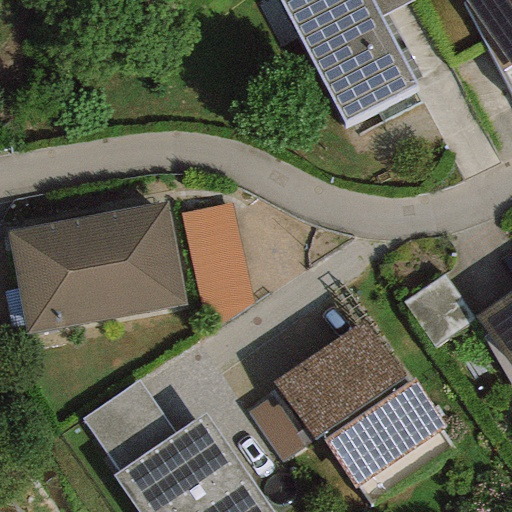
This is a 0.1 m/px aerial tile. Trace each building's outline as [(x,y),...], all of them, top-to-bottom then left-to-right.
[(278,0),(344,124),(416,86),(380,17),(370,0),(278,0)] [(370,0),(380,17),(412,0),(370,0)] [(511,0),(463,0),(511,68),(511,0)] [(164,203),(5,232),(23,334),(183,306),(164,203)] [(228,205),(180,216),(207,336),(251,307),(228,205)] [(472,320),(443,277),(404,303),(433,346),(472,320)] [(511,368),(511,294),(476,319),(511,369),(511,368)] [(364,324),(270,383),(354,489),(443,428),(364,324)] [(118,473),(173,435),(138,382),(81,420),(118,473)] [(280,463),(302,448),(271,399),(248,413),(280,463)] [(112,477),(136,511),(271,511),(203,414),(173,435),(118,473),(112,477)] [(0,511),(23,511),(0,489),(0,511)]
